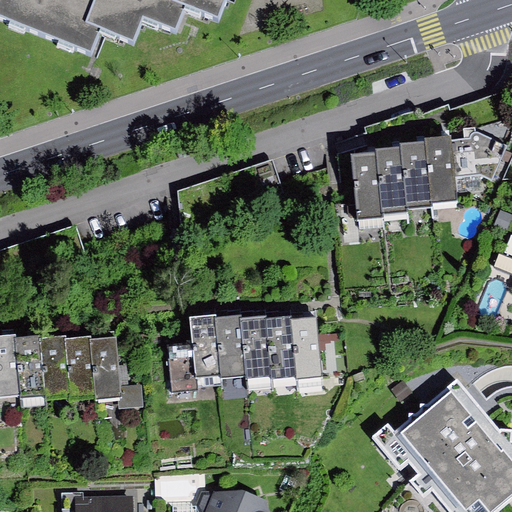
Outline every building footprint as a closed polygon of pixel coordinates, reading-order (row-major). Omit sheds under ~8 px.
[(1,0),(0,3),(0,26),(91,65),(102,38),(84,31),(94,7),(76,0),(1,0)] [(97,0),(94,7),(84,31),(102,38),(133,50),(144,24),(176,37),(185,15),(169,9),(172,0),(97,0)] [(172,0),(169,9),(185,15),(220,28),(230,0),(172,0)] [(471,145),(453,146),(456,180),(479,178),(493,183),(508,149),(478,136),(474,136),(471,140),(471,145)] [(426,145),(431,206),(457,204),(456,180),(453,146),(452,138),(426,140),(426,145)] [(401,152),(407,210),(431,206),(426,145),(401,148),(401,152)] [(377,160),(383,216),(408,214),(407,210),(401,152),(376,154),(377,160)] [(377,160),(352,162),(359,224),(383,222),(383,216),(377,160)] [(179,194),(182,225),(284,192),(272,162),(179,194)] [(56,253),(83,249),(80,229),(53,233),(56,253)] [(191,345),(168,347),(172,395),(198,394),(197,381),(222,379),(217,325),(217,321),(189,323),(191,345)] [(291,321),(267,324),(272,383),(273,385),(298,383),(292,325),(291,321)] [(241,322),(217,325),(222,379),(222,383),(247,381),(242,326),(241,322)] [(317,322),(292,325),(298,386),(323,383),(317,322)] [(267,324),(242,326),(247,381),(249,385),(272,383),(267,324)] [(0,402),(21,401),(16,345),(15,341),(0,342),(0,402)] [(40,343),(16,345),(21,401),(21,404),(47,402),(41,345),(40,343)] [(66,343),(41,345),(47,402),(47,403),(72,401),(66,346),(66,343)] [(90,343),(66,346),(72,401),(72,406),(97,403),(91,346),(90,343)] [(116,344),(91,346),(97,403),(97,405),(120,403),(121,412),(145,409),(143,388),(121,391),(116,344)] [(405,381),(392,390),(401,403),(414,395),(405,381)] [(511,436),(500,436),(457,386),(397,437),(387,426),(368,443),(428,511),(509,511),(511,510),(511,445),(511,443),(511,436)] [(243,496),(212,495),(212,499),(203,499),(199,508),(173,509),(173,511),(268,511),(265,504),(243,496)] [(84,497),(63,497),(63,511),(128,511),(128,502),(84,503),(84,497)]
